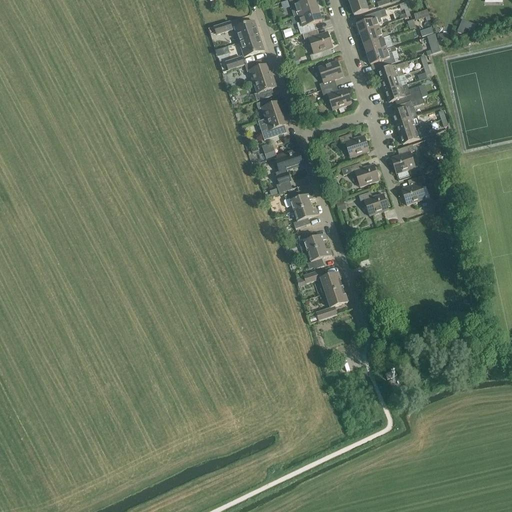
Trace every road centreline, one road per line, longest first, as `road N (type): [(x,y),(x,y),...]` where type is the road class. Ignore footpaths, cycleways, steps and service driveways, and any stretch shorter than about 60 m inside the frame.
road 1 (residential): [(361,351),(368,337),(300,136)]
road 2 (residential): [(300,136),(254,0)]
road 3 (residential): [(370,114),(332,0)]
